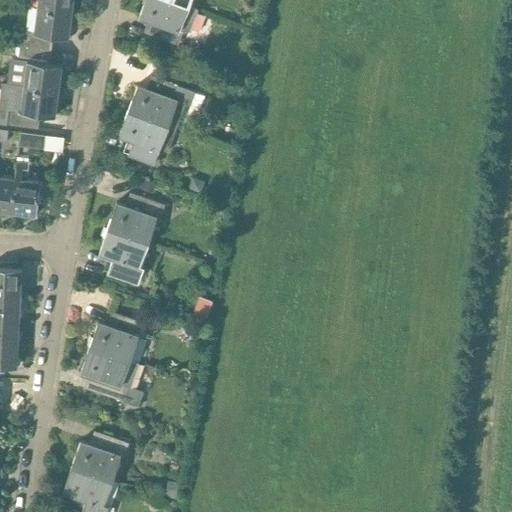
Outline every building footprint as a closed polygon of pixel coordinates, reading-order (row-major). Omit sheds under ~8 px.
[(37,0),(36,7),(72,12),(73,0),(37,0)] [(198,8),(189,4),(188,5),(174,0),(144,0),(139,15),(152,20),(147,33),(178,44),(183,31),(190,30),(198,8)] [(22,30),(20,45),(51,49),(53,35),(69,37),(72,12),(36,7),(33,31),(22,30)] [(20,45),(18,59),(26,61),(23,85),(48,88),(59,89),(62,64),(49,63),(51,49),(20,45)] [(128,109),(177,127),(185,103),(189,105),(194,90),(187,87),(155,75),(150,88),(138,84),(128,109)] [(2,82),(0,93),(0,123),(6,124),(22,126),(38,128),(40,114),(55,116),(59,89),(48,88),(23,85),(7,83),(2,82)] [(168,152),(177,127),(128,109),(119,134),(137,141),(132,154),(159,163),(164,150),(168,152)] [(44,149),(46,135),(20,132),(19,145),(44,149)] [(15,177),(11,211),(37,215),(38,204),(41,179),(28,178),(29,169),(29,163),(17,161),(15,176),(15,177)] [(0,174),(0,210),(11,211),(15,177),(0,174)] [(140,178),(137,187),(153,193),(156,184),(140,178)] [(191,178),(188,189),(201,193),(204,182),(191,178)] [(107,227),(148,241),(156,217),(160,218),(165,203),(134,193),(129,205),(116,201),(107,227)] [(140,266),(148,241),(107,227),(99,252),(112,257),(108,269),(140,282),(145,267),(140,266)] [(0,266),(0,291),(21,293),(23,267),(0,266)] [(0,291),(0,315),(20,317),(21,293),(0,291)] [(165,299),(165,305),(170,308),(175,305),(175,299),(170,297),(165,299)] [(89,346),(131,360),(138,336),(142,338),(147,323),(115,312),(111,324),(98,320),(89,346)] [(0,315),(0,339),(19,340),(20,317),(0,315)] [(0,364),(18,365),(19,340),(0,339),(0,364)] [(139,363),(131,360),(89,346),(80,371),(94,375),(89,388),(139,405),(144,391),(131,387),(139,363)] [(72,466),(112,480),(121,455),(124,457),(129,442),(98,431),(93,444),(80,439),(72,466)] [(104,503),(112,480),(72,466),(63,490),(76,495),(72,507),(85,511),(105,511),(108,504),(104,503)] [(177,499),(180,482),(168,480),(165,496),(177,499)]
